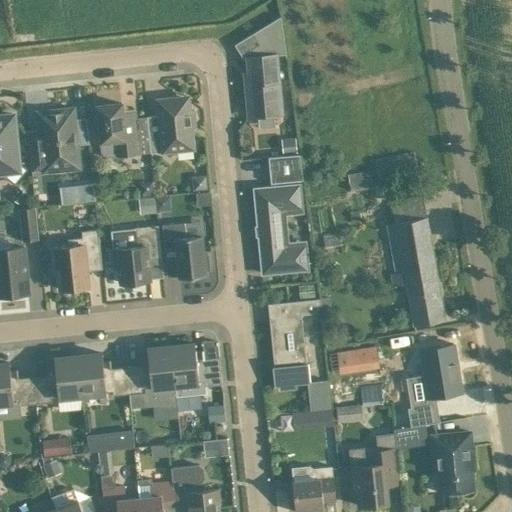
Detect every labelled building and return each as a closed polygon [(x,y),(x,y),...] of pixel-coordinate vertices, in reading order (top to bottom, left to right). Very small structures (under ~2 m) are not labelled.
[(281,15),(232,45),(233,45),(253,33),(259,43),(256,45),(257,55),(247,56),(249,72),(251,72),(252,82),(246,82),(249,116),(282,113),(275,48),(285,47),(281,15)] [(157,99),(159,114),(147,116),(150,152),(193,148),(191,126),(195,126),(193,109),(189,110),(188,95),(157,99)] [(132,108),(122,109),(121,102),(97,105),(101,141),(99,141),(101,156),(117,154),(139,152),(136,128),(135,117),(137,117),(136,108),(132,108)] [(37,129),(27,130),(32,171),(43,170),(43,171),(51,170),(51,172),(80,169),(78,155),(73,107),(49,110),(49,108),(44,108),(35,109),(37,129)] [(0,173),(2,173),(1,164),(19,162),(14,113),(0,114),(0,173)] [(296,137),(281,138),(283,154),(297,153),(296,137)] [(415,152),(375,159),(379,183),(419,176),(415,152)] [(271,182),(277,181),(277,186),(257,188),(257,187),(255,188),(255,190),(263,270),(262,270),(263,272),(265,272),(265,271),(305,268),(307,268),(307,266),(305,245),(283,247),(279,208),(301,206),(299,184),(297,184),(297,179),(303,179),(300,153),(268,156),(271,182)] [(371,170),(349,174),(351,189),(374,186),(371,170)] [(192,176),(194,189),(207,188),(206,175),(192,176)] [(93,183),(83,184),(84,200),(95,199),(93,183)] [(158,208),(169,207),(168,195),(157,196),(158,208)] [(156,196),(144,197),(145,213),(157,212),(156,196)] [(445,318),(423,196),(391,202),(395,222),(387,223),(396,272),(392,273),(394,285),(407,283),(414,324),(445,318)] [(36,206),(19,208),(22,240),(39,238),(36,206)] [(186,235),(184,221),(162,224),(164,248),(176,246),(179,276),(205,274),(205,269),(208,269),(207,256),(203,257),(201,234),(186,235)] [(161,256),(158,224),(135,227),(110,229),(114,267),(119,266),(121,282),(125,282),(127,283),(135,282),(137,280),(150,279),(147,258),(161,256)] [(58,268),(60,292),(89,289),(87,269),(102,267),(98,228),(82,230),(82,236),(67,238),(67,244),(52,246),(54,268),(58,268)] [(325,247),(341,244),(339,232),(323,235),(325,247)] [(0,294),(6,294),(12,296),(19,293),(28,292),(24,246),(0,248),(0,294)] [(311,282),(295,283),(296,296),(312,295),(311,282)] [(321,311),(320,299),(319,297),(297,300),(299,314),(321,311)] [(273,366),(275,384),(279,384),(279,389),(296,387),(296,382),(309,381),(307,362),(306,362),(302,317),(270,321),(275,366),(273,366)] [(427,394),(459,388),(451,340),(419,345),(427,394)] [(196,343),(171,345),(176,395),(206,392),(205,385),(222,383),(219,356),(204,358),(203,348),(202,349),(202,351),(196,352),(195,344),(196,344),(196,343)] [(328,348),(333,374),(379,366),(375,345),(354,349),(353,344),(328,348)] [(177,400),(176,395),(171,345),(146,348),(146,349),(147,349),(148,357),(141,358),(141,355),(140,355),(141,364),(126,366),(129,393),(145,391),(146,403),(177,400)] [(103,352),(78,355),(82,394),(112,390),(113,395),(129,393),(126,366),(111,367),(110,358),(109,358),(109,361),(103,362),(102,354),(103,354),(103,352)] [(52,397),(82,394),(78,355),(53,357),(53,359),(54,359),(55,366),(49,367),(48,365),(47,365),(48,374),(33,375),(36,402),(52,401),(52,397)] [(10,362),(0,362),(0,402),(19,400),(20,404),(36,402),(33,375),(18,377),(17,368),(16,368),(16,371),(10,371),(9,363),(10,363),(10,362)] [(414,422),(442,417),(439,398),(410,403),(414,422)] [(223,403),(207,405),(209,421),(225,420),(223,403)] [(347,420),(345,405),(336,406),(336,407),(337,421),(347,420)] [(320,408),(312,409),(314,426),(334,424),(332,407),(330,407),(320,408)] [(397,446),(400,445),(405,445),(402,426),(394,427),(397,446)] [(118,430),(120,447),(133,445),(131,428),(118,430)] [(473,460),(470,431),(432,435),(433,450),(436,449),(440,492),(472,489),(470,460),(473,460)] [(200,438),(201,454),(226,452),(224,436),(200,438)] [(58,454),(57,438),(52,438),(43,439),(44,455),(58,454)] [(396,447),(366,450),(366,446),(350,448),(351,465),(355,465),(357,485),(358,505),(389,501),(386,472),(399,471),(396,447)] [(104,511),(140,511),(139,496),(126,497),(125,485),(115,486),(111,450),(98,451),(104,511)] [(61,471),(56,458),(54,459),(52,455),(42,457),(44,463),(43,463),(48,476),(61,471)] [(218,511),(216,488),(202,489),(201,480),(204,478),(203,467),(199,463),(171,466),(175,507),(189,505),(190,511),(218,511)] [(332,465),(313,467),(310,464),(291,466),(296,511),(312,509),(312,511),(323,511),(323,501),(336,500),(333,476),(332,465)] [(137,478),(139,496),(140,511),(163,511),(163,508),(175,507),(171,466),(170,466),(172,480),(152,482),(151,477),(137,478)] [(56,508),(57,511),(96,511),(96,510),(90,511),(83,511),(79,499),(56,508)]
